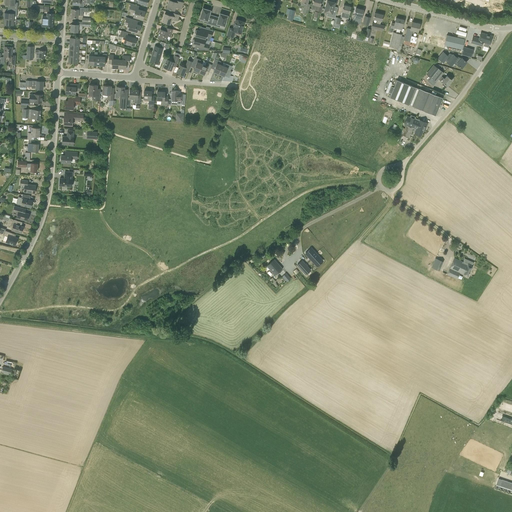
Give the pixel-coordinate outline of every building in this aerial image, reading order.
[(18,2),(15,2),(14,0),(5,0),(5,4),(8,4),(7,8),(17,9),(17,8),(19,8),(19,5),(17,5),(18,2)] [(184,2),(177,0),(176,2),(169,0),(166,8),(174,10),(175,7),(182,9),(184,2)] [(308,0),(302,0),(302,2),(301,2),(300,6),(303,7),(302,12),(307,13),(310,4),(307,3),(308,0)] [(313,0),(312,4),(311,9),(315,10),(321,12),(322,6),(320,5),(321,0),(313,0)] [(334,1),(331,0),(331,2),(327,1),(324,12),(331,14),(331,17),(330,17),(335,18),(338,7),(334,6),(335,3),(334,2),(334,1)] [(142,19),(145,11),(138,9),(139,6),(131,3),(128,11),(135,13),(133,17),(142,19)] [(343,5),(342,12),(341,12),(340,17),(347,19),(349,14),(350,7),(343,5)] [(71,17),(77,17),(78,15),(83,16),(83,12),(94,13),(95,9),(78,7),(78,10),(72,9),(71,17)] [(4,18),(13,19),(13,16),(17,16),(17,9),(7,8),(7,12),(4,12),(4,18)] [(204,22),(211,25),(213,16),(209,15),(210,11),(203,8),(199,18),(204,20),(204,22)] [(361,21),(363,10),(356,8),(353,19),(361,21)] [(42,27),(52,27),(53,13),(53,11),(47,11),(46,17),(43,16),(42,27)] [(162,22),(170,24),(172,19),(177,21),(179,15),(173,13),(172,16),(165,14),(162,22)] [(375,13),(373,19),(377,20),(376,23),(372,22),(370,28),(377,30),(382,31),(383,31),(384,25),(380,24),(381,21),(383,16),(383,15),(375,13)] [(218,18),(213,16),(211,25),(219,27),(220,25),(224,26),(227,16),(220,14),(218,18)] [(138,33),(140,25),(137,24),(138,21),(126,17),(124,24),(128,25),(126,30),(138,33)] [(341,18),(337,17),(335,17),(333,26),(339,27),(339,24),(341,18)] [(403,20),(396,18),(394,23),(391,22),(390,27),(393,28),(401,30),(402,26),(403,20)] [(244,22),(236,19),(233,28),(229,27),(226,36),(233,38),(235,32),(241,34),(244,22)] [(70,31),(77,32),(77,30),(82,30),(82,26),(90,26),(90,23),(82,22),(72,21),(72,24),(71,24),(70,31)] [(413,22),(412,22),(410,29),(407,28),(403,44),(415,47),(417,38),(421,39),(422,35),(418,34),(417,37),(411,36),(412,30),(418,32),(418,28),(420,24),(413,22)] [(157,38),(166,40),(167,36),(170,37),(173,29),(164,26),(163,30),(160,29),(157,38)] [(197,30),(195,37),(205,39),(206,35),(211,36),(213,30),(200,27),(199,31),(197,30)] [(134,47),(136,38),(127,36),(128,33),(121,30),(119,36),(125,38),(123,43),(134,47)] [(392,35),(389,47),(397,49),(396,52),(400,53),(404,35),(393,32),(392,35)] [(479,39),(473,37),(471,43),(481,46),(483,42),(484,43),(483,46),(488,47),(489,44),(490,44),(492,36),(480,32),(479,39)] [(464,39),(446,35),(444,45),(462,49),(464,39)] [(204,44),(205,39),(195,37),(193,43),(196,44),(194,49),(207,50),(209,45),(204,44)] [(164,43),(161,42),(159,47),(155,46),(150,61),(158,64),(163,49),(164,43)] [(4,46),(4,56),(9,57),(8,64),(15,65),(16,55),(12,55),(12,47),(4,46)] [(33,60),(34,46),(27,46),(26,55),(22,55),(22,59),(33,60)] [(473,50),(464,47),(461,54),(471,57),(473,50)] [(36,58),(45,58),(45,51),(35,50),(35,54),(36,54),(36,58)] [(462,68),(466,62),(462,58),(455,52),(454,54),(451,56),(444,50),(437,58),(443,63),(445,60),(447,62),(451,66),(454,62),(454,63),(455,62),(457,64),(462,68)] [(118,68),(119,59),(113,59),(113,55),(109,54),(108,63),(112,64),(111,68),(118,68)] [(122,55),(122,60),(119,59),(118,68),(125,69),(126,65),(129,65),(130,56),(122,55)] [(163,67),(171,70),(173,66),(175,67),(180,57),(174,55),(172,61),(167,59),(163,67)] [(245,63),(247,57),(240,55),(239,58),(240,62),(245,63)] [(198,73),(202,64),(199,63),(200,60),(195,57),(191,67),(194,68),(193,70),(198,73)] [(218,74),(222,65),(219,64),(220,61),(214,59),(212,65),(211,68),(214,69),(213,72),(218,74)] [(176,72),(183,75),(185,72),(188,73),(192,62),(187,60),(185,67),(180,65),(176,72)] [(203,61),(202,64),(198,73),(203,75),(205,71),(209,72),(211,68),(212,65),(203,61)] [(226,64),(225,66),(222,65),(218,74),(223,76),(224,76),(229,78),(231,72),(230,71),(232,66),(226,64)] [(443,73),(438,68),(433,65),(426,74),(436,82),(438,79),(441,76),(443,73)] [(452,80),(447,76),(444,79),(441,76),(438,79),(447,86),(452,80)] [(420,89),(397,80),(394,87),(391,86),(389,92),(391,93),(390,97),(413,106),(412,107),(435,116),(439,107),(440,107),(441,105),(440,105),(442,98),(420,89)] [(43,89),(43,82),(34,81),(33,89),(43,89)] [(66,94),(75,94),(75,91),(79,91),(80,84),(70,84),(69,87),(66,87),(66,94)] [(89,84),(89,95),(92,95),(92,100),(99,100),(100,88),(97,88),(97,85),(89,84)] [(103,85),(102,94),(108,94),(107,100),(109,100),(113,100),(114,88),(111,88),(111,86),(103,85)] [(116,86),(116,95),(120,95),(120,102),(121,102),(120,108),(126,108),(127,90),(124,90),(124,87),(116,86)] [(140,104),(140,100),(141,95),(141,92),(138,91),(138,90),(130,89),(129,98),(134,98),(134,103),(140,104)] [(143,101),(143,99),(149,99),(148,108),(153,109),(154,96),(151,95),(151,91),(144,90),(144,96),(141,95),(140,100),(143,101)] [(182,101),(182,94),(178,94),(178,91),(171,90),(170,104),(177,104),(177,103),(180,103),(180,101),(182,101)] [(167,106),(167,102),(164,102),(165,92),(157,91),(156,100),(161,100),(160,105),(167,106)] [(30,95),(30,101),(29,101),(21,101),(21,105),(34,106),(34,102),(42,103),(42,95),(35,95),(30,95)] [(65,109),(73,110),(74,104),(80,105),(80,97),(68,97),(68,101),(65,101),(65,109)] [(40,120),(41,110),(27,109),(27,106),(20,106),(20,109),(23,109),(22,118),(30,118),(30,119),(40,120)] [(83,115),(69,113),(68,117),(64,117),(63,125),(72,126),(72,120),(82,121),(83,115)] [(420,136),(423,130),(424,131),(424,130),(427,123),(414,118),(414,117),(411,115),(410,117),(407,116),(404,124),(406,125),(404,129),(403,128),(401,135),(403,135),(409,138),(413,128),(416,130),(414,133),(420,136)] [(40,129),(32,128),(32,133),(28,132),(27,139),(36,140),(36,136),(39,137),(40,129)] [(62,144),(73,145),(73,137),(73,132),(67,131),(67,137),(63,137),(62,144)] [(28,143),(27,151),(31,152),(38,152),(39,144),(28,143)] [(60,158),(60,161),(61,161),(61,162),(70,163),(71,159),(77,159),(77,153),(68,152),(68,156),(61,155),(61,158),(60,158)] [(19,170),(20,167),(31,167),(31,171),(37,172),(37,164),(31,163),(26,163),(26,161),(17,160),(15,174),(20,174),(20,170),(19,170)] [(72,172),(65,172),(64,179),(60,178),(59,186),(72,186),(72,179),(71,179),(72,172)] [(34,193),(36,186),(28,184),(28,181),(20,179),(19,185),(25,186),(24,192),(34,193)] [(31,208),(32,201),(31,200),(30,198),(30,196),(30,195),(22,194),(21,198),(18,197),(17,204),(31,208)] [(27,221),(29,214),(25,213),(26,209),(14,206),(13,212),(18,213),(16,218),(27,221)] [(17,221),(9,218),(7,225),(12,227),(11,230),(21,233),(23,227),(16,224),(17,221)] [(15,245),(17,238),(14,237),(15,234),(5,230),(3,235),(7,237),(6,242),(15,245)] [(311,248),(305,254),(314,263),(315,263),(316,265),(321,260),(320,258),(311,248)] [(459,275),(460,273),(468,276),(472,266),(465,263),(465,262),(454,258),(447,275),(457,279),(459,275)] [(439,271),(443,262),(435,259),(431,267),(439,271)] [(275,275),(282,269),(274,260),(267,266),(275,275)] [(302,261),(297,265),(306,274),(310,270),(302,261)] [(511,482),(502,479),(500,486),(511,489),(511,482)]
